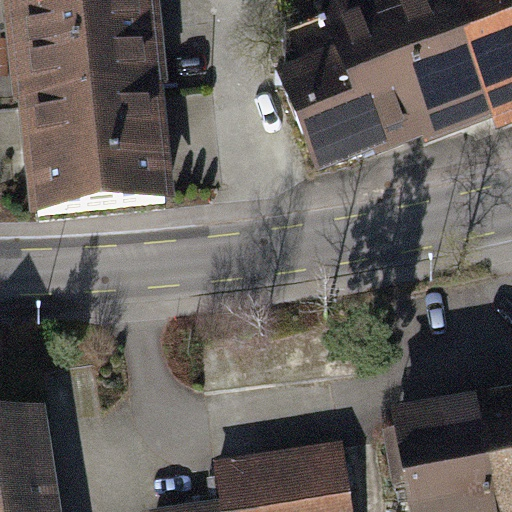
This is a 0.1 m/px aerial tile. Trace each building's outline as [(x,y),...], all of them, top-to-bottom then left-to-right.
[(9,0),(11,16),(149,4),(148,0),(9,0)] [(304,192),(479,127),(431,0),(317,0),(302,6),(319,52),(260,74),(304,192)] [(511,0),(431,0),(479,127),(511,114),(511,0)] [(20,115),(159,102),(149,4),(11,16),(16,68),(20,115)] [(226,194),(216,97),(159,102),(168,200),(226,194)] [(159,102),(20,115),(25,164),(31,227),(169,214),(168,200),(159,102)] [(511,511),(511,389),(468,398),(492,511),(511,511)] [(397,511),(492,511),(468,398),(428,406),(378,416),(397,511)] [(50,511),(36,421),(0,426),(0,511),(50,511)] [(341,511),(330,446),(207,467),(215,510),(204,511),(341,511)]
